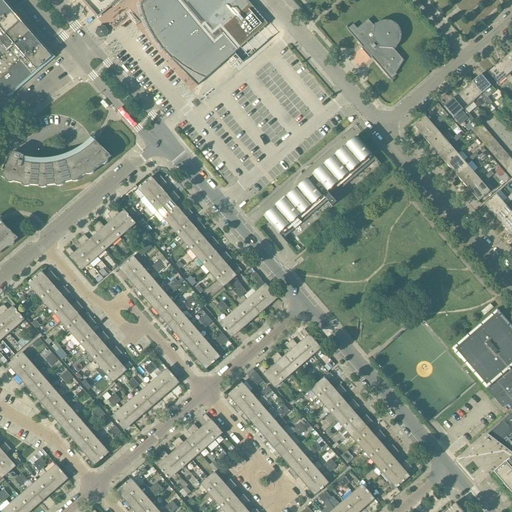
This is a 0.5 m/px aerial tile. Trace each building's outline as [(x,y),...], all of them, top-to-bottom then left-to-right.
[(0,0),(0,21),(12,11),(3,0),(0,0)] [(84,0),(99,16),(117,0),(84,0)] [(147,0),(141,5),(145,18),(150,30),(156,40),(164,50),(173,59),(182,67),(193,73),(205,79),(237,51),(269,25),(253,6),(247,0),(147,0)] [(0,40),(21,21),(12,11),(0,21),(0,40)] [(374,26),(368,19),(357,29),(352,23),(347,27),(346,26),(346,27),(361,44),(360,44),(363,47),(361,48),(370,59),(372,58),(374,60),(391,79),(390,80),(391,80),(397,74),(396,73),(404,61),(395,50),(398,48),(397,47),(398,46),(399,45),(400,43),(401,40),(402,39),(402,38),(402,36),(402,34),(402,32),(401,31),(401,30),(400,29),(399,26),(398,25),(397,24),(395,23),(392,22),(390,21),(388,21),(387,21),(384,21),(383,21),(382,21),(379,22),(378,23),(377,24),(376,23),(374,26)] [(0,58),(31,32),(21,21),(0,40),(0,58)] [(98,27),(96,33),(100,38),(106,37),(108,31),(104,26),(98,27)] [(0,80),(41,44),(31,32),(0,58),(0,80)] [(52,57),(41,44),(0,80),(0,88),(7,96),(52,57)] [(511,61),(508,56),(500,63),(498,64),(508,76),(510,74),(511,76),(511,61)] [(511,76),(510,74),(508,76),(498,64),(489,72),(499,84),(506,77),(511,82),(511,83),(511,82),(511,76)] [(496,91),(492,86),(482,74),(473,83),(483,94),(484,92),(489,98),(496,91)] [(484,92),(483,94),(473,83),(463,91),(473,102),(481,95),(485,101),(489,98),(484,92)] [(477,107),(473,102),(463,91),(454,99),(464,110),(465,109),(469,113),(477,107)] [(494,103),(489,98),(485,101),(490,106),(494,103)] [(450,103),(445,107),(460,124),(466,119),(465,118),(466,116),(467,117),(469,115),(470,114),(469,113),(465,109),(464,110),(454,99),(450,103)] [(469,115),(467,117),(471,123),(473,121),(475,119),(470,114),(469,115)] [(438,120),(441,123),(447,118),(445,117),(444,115),(438,120)] [(436,128),(441,123),(438,120),(433,124),(426,117),(415,126),(423,136),(434,126),(436,128)] [(475,134),(484,127),(480,122),(478,124),(477,125),(471,130),(475,134)] [(442,135),(436,128),(434,126),(423,136),(431,145),(442,135)] [(488,132),(484,127),(475,134),(479,139),(488,132)] [(492,136),(488,132),(479,139),(483,144),(492,136)] [(454,138),(457,142),(463,137),(460,134),(454,138)] [(449,143),(442,135),(431,145),(434,149),(439,155),(450,145),(452,146),(457,142),(454,138),(449,143)] [(316,187),(309,178),(264,216),(288,245),(289,245),(289,244),(284,239),(328,201),(333,207),(337,203),(332,197),(376,159),(381,165),(357,136),(313,175),(320,184),(316,187)] [(492,136),(483,144),(487,148),(496,141),(492,136)] [(90,147),(86,150),(99,167),(102,165),(104,165),(106,164),(107,163),(108,161),(108,160),(111,156),(96,141),(92,145),(90,147)] [(500,145),(496,141),(487,148),(491,153),(500,145)] [(452,146),(450,145),(439,155),(441,157),(447,164),(458,154),(452,146)] [(500,145),(491,153),(495,158),(504,150),(500,145)] [(75,156),(84,176),(88,174),(90,174),(92,174),(93,173),(94,172),(95,170),(99,167),(86,150),(81,153),(79,154),(75,156)] [(508,155),(504,150),(495,158),(499,162),(508,155)] [(14,182),(18,183),(24,162),(25,157),(24,156),(20,153),(18,153),(14,152),(13,152),(2,177),(6,179),(7,181),(9,182),(10,182),(12,182),(14,182)] [(470,157),(473,161),(479,156),(476,152),(470,157)] [(465,162),(458,154),(447,164),(455,174),(466,164),(468,165),(473,161),(470,157),(465,162)] [(508,155),(499,162),(503,167),(511,159),(508,155)] [(67,160),(62,161),(68,182),(73,181),(74,181),(76,181),(78,181),(79,180),(80,178),(84,176),(75,156),(70,159),(67,160)] [(511,167),(511,159),(503,167),(507,172),(511,167)] [(64,183),(68,182),(62,161),(57,163),(55,163),(50,164),(52,185),(56,185),(58,186),(59,186),(61,186),(63,185),(64,183)] [(29,163),(24,162),(18,183),(23,184),(24,185),(25,186),(27,186),(29,186),(30,185),(35,185),(37,164),(31,163),(29,163)] [(42,164),(37,164),(35,185),(39,186),(41,187),(42,188),(44,188),(46,187),(47,186),(52,185),(50,164),(44,164),(42,164)] [(468,165),(466,164),(455,174),(463,183),(475,173),(468,165)] [(486,176),(489,179),(495,175),(492,171),(486,176)] [(481,180),(475,173),(463,183),(471,192),(483,182),(484,184),(489,179),(486,176),(481,180)] [(145,195),(164,180),(161,176),(155,181),(151,177),(139,188),(145,195)] [(145,195),(146,196),(152,203),(164,193),(161,189),(167,183),(164,180),(145,195)] [(484,184),(483,182),(471,192),(479,201),(491,192),(484,184)] [(158,211),(177,195),(174,191),(168,196),(164,193),(152,203),(158,211)] [(506,206),(511,201),(509,197),(503,202),(497,194),(486,204),(494,214),(505,204),(506,206)] [(158,211),(160,212),(165,218),(177,208),(174,204),(180,198),(177,195),(158,211)] [(511,214),(511,212),(506,206),(505,204),(494,214),(502,223),(511,214)] [(171,226),(190,210),(187,206),(181,212),(177,208),(165,218),(171,226)] [(112,211),(128,230),(136,223),(125,211),(121,214),(115,208),(112,211)] [(171,226),(178,234),(179,232),(190,223),(187,219),(193,214),(190,210),(171,226)] [(114,220),(110,224),(121,236),(125,232),(128,230),(112,211),(108,214),(114,220)] [(511,214),(502,223),(510,232),(511,230),(511,214)] [(100,221),(96,224),(113,243),(121,236),(110,224),(105,227),(100,221)] [(194,227),(190,223),(179,232),(178,234),(185,241),(194,232),(203,225),(200,221),(194,227)] [(0,245),(3,250),(7,247),(8,247),(10,247),(12,246),(12,244),(13,242),(16,239),(0,223),(0,245)] [(105,250),(113,243),(96,224),(93,227),(98,234),(94,237),(105,250)] [(148,224),(144,228),(143,228),(148,233),(152,229),(148,224)] [(206,229),(203,225),(194,232),(185,241),(191,249),(203,238),(200,234),(206,229)] [(149,234),(154,240),(158,236),(153,230),(149,234)] [(81,238),(98,256),(105,250),(94,237),(90,240),(85,234),(81,238)] [(207,242),(203,238),(191,249),(198,256),(216,240),(213,237),(207,242)] [(98,256),(81,238),(78,241),(83,247),(79,250),(90,263),(98,256)] [(142,245),(137,249),(143,256),(153,247),(147,240),(142,245)] [(219,244),(216,240),(198,256),(204,264),(216,253),(213,249),(219,244)] [(90,263),(79,250),(75,254),(70,247),(66,251),(82,270),(90,263)] [(216,253),(204,264),(211,272),(229,255),(226,252),(220,257),(216,253)] [(232,259),(229,255),(211,272),(217,279),(229,268),(226,264),(232,259)] [(128,277),(141,266),(133,257),(120,268),(128,277)] [(167,260),(164,257),(160,260),(153,266),(156,269),(167,260)] [(166,267),(165,266),(169,262),(167,260),(156,269),(159,273),(166,267)] [(141,266),(128,277),(136,287),(149,275),(141,266)] [(233,272),(229,268),(217,279),(224,287),(231,281),(236,277),(240,273),(242,271),(239,267),(233,272)] [(29,283),(35,291),(54,275),(51,271),(45,276),(41,272),(29,283)] [(262,279),(256,272),(252,275),(258,282),(262,279)] [(57,278),(54,275),(35,291),(42,298),(55,287),(51,284),(57,278)] [(144,296),(157,285),(149,275),(136,287),(144,295),(144,296)] [(188,279),(193,286),(196,283),(190,277),(188,279)] [(237,288),(243,295),(247,292),(241,285),(236,277),(231,281),(237,288)] [(178,282),(176,278),(169,284),(172,288),(178,282)] [(185,281),(183,278),(178,282),(172,288),(175,291),(181,285),(185,281)] [(204,291),(198,284),(195,287),(200,293),(204,291)] [(277,298),(266,284),(257,292),(268,306),(277,298)] [(157,285),(144,296),(152,305),(165,294),(157,285)] [(42,298),(43,299),(48,306),(67,290),(64,286),(58,291),(55,287),(42,298)] [(243,295),(237,288),(234,291),(240,298),(243,295)] [(70,293),(67,290),(48,306),(55,313),(68,303),(64,299),(70,293)] [(248,300),(259,314),(268,306),(257,292),(248,300)] [(173,303),(165,294),(152,305),(160,314),(173,303)] [(187,306),(194,300),(191,296),(184,302),(187,306)] [(187,306),(188,306),(190,309),(197,303),(194,300),(187,306)] [(250,321),(259,314),(248,300),(239,308),(250,321)] [(55,313),(55,314),(62,321),(80,305),(77,301),(71,307),(68,303),(55,313)] [(219,304),(225,311),(229,308),(223,301),(219,304)] [(181,312),(173,303),(160,314),(168,323),(181,312)] [(1,307),(17,325),(24,319),(14,307),(10,310),(4,304),(1,307)] [(219,304),(215,307),(222,314),(225,311),(219,304)] [(481,312),(485,315),(494,308),(493,308),(490,304),(481,312)] [(83,309),(80,305),(62,321),(68,329),(81,318),(77,314),(83,309)] [(0,321),(9,332),(17,325),(1,307),(0,307),(0,314),(2,317),(0,318),(0,321)] [(239,308),(230,315),(241,329),(250,321),(239,308)] [(487,389),(503,407),(508,403),(511,407),(511,326),(497,310),(452,349),(487,389)] [(188,321),(181,312),(168,323),(175,332),(188,321)] [(210,318),(207,315),(200,321),(203,324),(210,318)] [(241,329),(230,315),(220,324),(232,337),(237,332),(241,329)] [(75,336),(79,332),(93,320),(90,317),(84,322),(81,318),(68,329),(75,336)] [(203,324),(203,325),(206,327),(213,322),(210,318),(203,324)] [(36,320),(32,323),(36,329),(40,325),(36,320)] [(97,324),(93,320),(79,332),(75,336),(81,344),(94,333),(90,329),(97,324)] [(9,332),(0,321),(0,336),(2,339),(9,332)] [(196,330),(188,321),(175,332),(176,332),(183,341),(196,330)] [(313,355),(321,348),(305,329),(301,332),(306,339),(302,342),(313,355)] [(191,350),(204,339),(196,330),(183,341),(191,350)] [(97,337),(94,333),(81,344),(88,351),(106,335),(103,332),(97,337)] [(218,342),(225,337),(222,333),(216,339),(218,342)] [(94,359),(106,348),(103,344),(109,339),(106,335),(88,351),(94,359)] [(25,336),(21,340),(26,345),(30,342),(25,336)] [(218,342),(219,343),(222,346),(229,340),(225,337),(218,342)] [(43,342),(39,338),(33,344),(36,347),(43,342)] [(212,348),(204,339),(191,350),(199,359),(212,348)] [(293,339),(289,342),(305,361),(313,355),(302,342),(298,345),(293,339)] [(287,355),(298,368),(305,361),(289,342),(286,346),(291,352),(287,355)] [(110,352),(106,348),(94,359),(101,366),(119,350),(116,347),(110,352)] [(220,357),(212,348),(199,359),(207,368),(220,357)] [(107,374),(120,363),(117,359),(123,354),(119,350),(101,366),(107,374)] [(298,368),(287,355),(283,358),(278,352),(274,355),(290,374),(298,368)] [(22,353),(21,354),(9,364),(17,374),(30,363),(22,353)] [(55,357),(52,353),(45,359),(49,362),(55,357)] [(272,368),(283,381),(290,374),(274,355),(271,359),(276,365),(272,368)] [(55,357),(49,362),(51,366),(58,360),(55,357)] [(123,367),(120,363),(107,374),(114,382),(124,374),(133,366),(129,362),(123,367)] [(30,363),(17,374),(25,383),(38,372),(30,363)] [(152,363),(148,366),(154,372),(157,369),(152,363)] [(329,363),(324,367),(328,371),(333,367),(329,363)] [(275,388),(283,381),(272,368),(268,372),(263,365),(259,369),(275,388)] [(150,375),(154,372),(148,366),(144,368),(150,375)] [(168,369),(158,378),(170,391),(179,383),(168,369)] [(249,377),(255,372),(255,371),(253,369),(247,374),(249,377)] [(71,375),(68,371),(61,377),(64,381),(71,375)] [(46,381),(38,372),(25,383),(33,392),(46,381)] [(259,375),(256,372),(249,377),(252,381),(259,375)] [(311,389),(318,397),(331,386),(328,382),(333,377),(330,373),(329,374),(314,387),(311,389)] [(71,375),(64,381),(67,384),(74,378),(71,375)] [(134,378),(130,381),(136,388),(139,385),(134,378)] [(161,399),(170,391),(158,378),(150,385),(149,385),(161,399)] [(314,386),(319,382),(315,378),(310,382),(314,386)] [(54,390),(46,381),(33,392),(41,401),(54,390)] [(133,391),(136,388),(130,381),(127,384),(133,391)] [(229,395),(237,404),(250,393),(242,383),(229,395)] [(149,385),(140,393),(152,406),(161,399),(149,385)] [(334,390),(331,386),(318,397),(325,405),(343,388),(340,385),(334,390)] [(265,396),(272,390),(268,386),(262,392),(265,396)] [(325,405),(331,412),(344,401),(341,397),(347,392),(343,388),(325,405)] [(77,395),(80,399),(87,393),(84,389),(77,395)] [(62,399),(54,390),(41,401),(48,410),(62,399)] [(265,396),(268,399),(274,394),(272,390),(265,396)] [(87,393),(80,399),(83,402),(89,396),(87,393)] [(143,414),(152,406),(140,393),(131,401),(143,414)] [(258,402),(250,393),(237,404),(245,413),(258,402)] [(112,397),(118,403),(121,401),(115,394),(112,397)] [(118,403),(112,397),(108,400),(114,406),(118,403)] [(69,408),(62,399),(48,410),(56,419),(69,408)] [(347,405),(344,401),(331,412),(338,420),(356,403),(353,400),(347,405)] [(131,401),(122,409),(134,422),(143,414),(131,401)] [(266,411),(258,402),(245,413),(253,422),(266,411)] [(338,420),(344,427),(357,416),(354,412),(360,407),(356,403),(338,420)] [(281,414),(287,408),(284,405),(277,410),(281,414)] [(77,417),(69,408),(56,419),(64,428),(77,417)] [(102,411),(99,408),(92,413),(95,417),(102,411)] [(281,414),(283,417),(290,412),(287,408),(281,414)] [(124,430),(134,422),(122,409),(113,417),(124,430)] [(102,411),(95,417),(98,420),(105,415),(102,411)] [(274,420),(266,411),(253,422),(260,432),(274,420)] [(511,412),(487,435),(511,452),(511,456),(494,472),(504,484),(504,485),(506,484),(509,487),(508,488),(508,489),(509,489),(511,492),(511,412)] [(222,433),(206,414),(202,417),(207,424),(204,427),(215,440),(222,433)] [(260,432),(268,441),(281,429),(277,424),(284,418),(283,417),(281,414),(280,414),(274,420),(260,432)] [(360,420),(357,416),(344,427),(351,435),(369,418),(366,415),(360,420)] [(85,426),(77,417),(64,428),(72,437),(85,426)] [(351,435),(357,442),(370,431),(367,427),(373,422),(369,418),(351,435)] [(296,432),(303,427),(300,423),(293,429),(296,432)] [(299,436),(306,430),(309,426),(307,423),(303,427),(296,432),(299,436)] [(207,447),(215,440),(204,427),(200,431),(194,424),(191,427),(207,447)] [(93,435),(85,426),(72,437),(80,446),(93,435)] [(118,430),(115,426),(108,432),(111,435),(118,430)] [(200,453),(207,447),(191,427),(187,431),(193,437),(189,440),(200,453)] [(289,438),(281,429),(268,441),(276,450),(289,438)] [(118,430),(111,435),(114,439),(121,433),(118,430)] [(357,442),(364,450),(382,434),(379,430),(373,435),(370,431),(357,442)] [(364,450),(370,457),(383,446),(380,443),(386,437),(382,434),(364,450)] [(101,444),(93,435),(80,446),(88,455),(101,444)] [(192,460),(200,453),(189,440),(185,444),(179,437),(176,440),(192,460)] [(309,447),(312,451),(318,445),(323,441),(320,437),(309,447)] [(297,447),(289,438),(276,450),(284,459),(297,447)] [(185,466),(192,460),(176,440),(172,444),(178,450),(174,453),(185,466)] [(0,447),(0,453),(8,446),(5,443),(0,447)] [(109,454),(101,444),(88,455),(96,465),(109,454)] [(224,449),(228,454),(235,449),(231,444),(224,449)] [(318,445),(312,451),(315,454),(321,448),(318,445)] [(387,450),(383,446),(370,457),(377,465),(395,449),(392,445),(387,450)] [(0,453),(0,466),(9,459),(6,456),(12,450),(8,446),(0,453)] [(292,468),(305,456),(297,447),(284,459),(292,468)] [(377,465),(377,466),(383,473),(396,462),(393,458),(399,453),(395,449),(377,465)] [(177,473),(185,466),(174,453),(170,457),(164,451),(160,454),(177,473)] [(227,455),(224,452),(218,457),(221,461),(227,455)] [(177,473),(160,454),(157,457),(162,463),(158,467),(169,480),(177,473)] [(292,468),(300,477),(313,465),(305,456),(292,468)] [(12,463),(9,459),(0,466),(0,474),(3,478),(13,470),(22,462),(18,458),(12,463)] [(40,458),(37,461),(43,468),(46,465),(40,458)] [(328,469),(334,463),(331,459),(324,465),(328,469)] [(400,466),(396,462),(383,473),(390,480),(409,464),(405,460),(400,466)] [(39,471),(43,468),(37,461),(33,464),(39,471)] [(220,468),(214,461),(209,466),(215,472),(220,468)] [(334,463),(328,469),(330,472),(337,466),(334,463)] [(390,480),(391,481),(397,488),(409,477),(406,473),(412,468),(409,464),(390,480)] [(57,465),(47,474),(59,487),(68,479),(57,465)] [(313,466),(313,465),(300,477),(307,486),(321,475),(313,466)] [(144,468),(137,474),(140,478),(147,472),(144,468)] [(209,492),(221,481),(218,477),(224,472),(221,468),(202,484),(209,492)] [(22,474),(19,477),(25,484),(28,481),(22,474)] [(50,495),(59,487),(47,474),(38,481),(50,495)] [(329,484),(321,475),(307,486),(315,495),(329,484)] [(344,476),(340,479),(346,486),(350,482),(344,476)] [(21,487),(25,484),(19,477),(15,480),(21,487)] [(117,491),(125,500),(139,489),(131,479),(117,491)] [(340,479),(337,482),(343,489),(346,486),(340,479)] [(225,485),(221,481),(209,492),(215,499),(215,500),(234,483),(231,480),(225,485)] [(38,481),(29,489),(41,502),(50,495),(38,481)] [(160,487),(157,483),(150,489),(153,493),(160,487)] [(222,507),(234,496),(231,492),(237,487),(234,483),(215,500),(222,507)] [(370,492),(375,488),(371,484),(366,487),(370,492)] [(365,507),(374,499),(373,497),(363,485),(353,494),(365,507)] [(192,492),(188,486),(180,493),(185,498),(192,492)] [(160,487),(153,493),(156,496),(163,490),(160,487)] [(32,510),(41,502),(29,489),(20,497),(32,510)] [(147,498),(139,489),(125,500),(133,510),(147,498)] [(4,490),(1,493),(7,499),(10,497),(4,490)] [(331,498),(326,492),(322,494),(328,501),(331,498)] [(322,494),(319,497),(325,504),(328,501),(322,494)] [(353,511),(358,511),(365,507),(353,494),(344,501),(353,511)] [(231,511),(247,498),(244,495),(238,500),(234,496),(222,507),(225,511),(231,511)] [(20,497),(11,505),(17,511),(29,511),(32,510),(20,497)] [(337,511),(353,511),(344,501),(340,505),(333,497),(331,498),(328,501),(336,509),(337,511)] [(148,511),(155,507),(147,498),(133,510),(135,511),(148,511)] [(246,511),(247,511),(244,507),(250,502),(247,498),(231,511),(246,511)] [(169,511),(176,505),(173,501),(166,507),(169,511)] [(337,511),(336,509),(328,501),(325,504),(327,507),(322,511),(337,511)] [(464,511),(456,502),(444,511),(464,511)]
